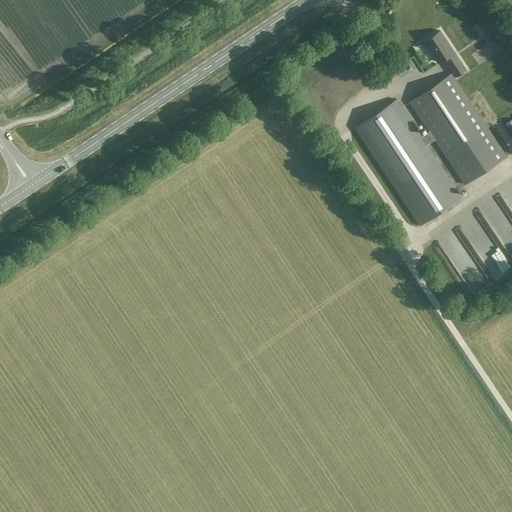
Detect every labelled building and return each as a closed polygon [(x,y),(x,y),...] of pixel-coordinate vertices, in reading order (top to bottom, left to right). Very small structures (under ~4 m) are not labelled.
[(446,43),(438,31),(423,41),(429,50),(431,49),(439,62),(444,59),(453,72),(456,76),(466,70),(447,42),(446,43)] [(345,39),(339,42),(342,49),(349,45),(345,39)] [(454,77),(456,76),(453,72),(409,102),(429,131),(422,136),(397,99),(355,127),(420,225),(462,196),(427,144),(434,139),(464,184),(506,156),(454,77)] [(453,238),(444,243),(448,250),(457,244),(453,238)] [(494,255),(489,260),(499,271),(505,266),(494,255)]
